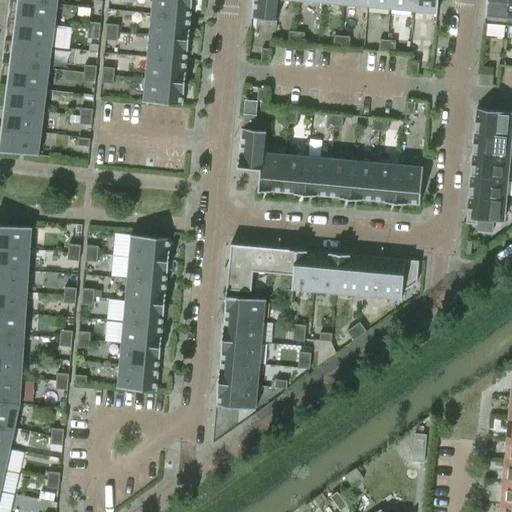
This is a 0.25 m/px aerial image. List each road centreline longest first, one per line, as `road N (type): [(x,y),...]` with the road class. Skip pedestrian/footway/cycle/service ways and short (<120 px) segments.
road 1 (residential): [(456,89),(441,236),(212,214)]
road 2 (residential): [(456,89),(225,67)]
road 3 (residential): [(212,214),(190,423)]
road 4 (residential): [(190,423),(100,417),(94,485)]
road 5 (residential): [(225,67),(212,214)]
